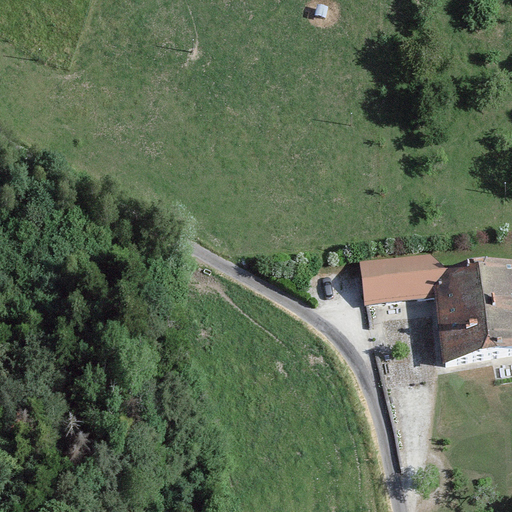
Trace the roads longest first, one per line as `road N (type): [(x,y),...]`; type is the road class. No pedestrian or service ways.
road 1 (unclassified): [(397,511),(368,383),(347,346),(313,313),(0,139)]
road 2 (track): [(404,511),(434,420),(421,348),(394,333),(347,346)]
